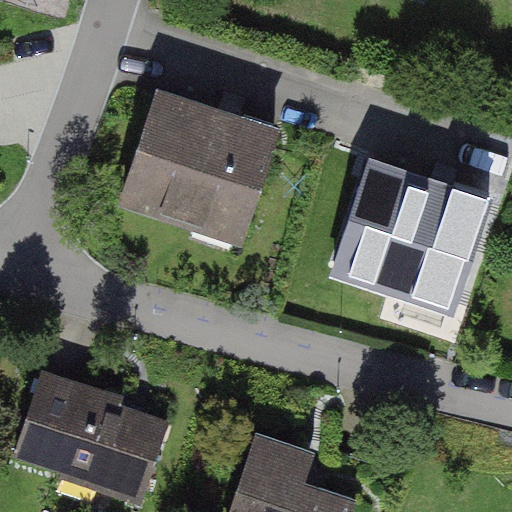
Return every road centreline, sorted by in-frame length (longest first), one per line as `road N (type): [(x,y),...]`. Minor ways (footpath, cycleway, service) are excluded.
road 1 (residential): [(511,400),(12,267)]
road 2 (residential): [(12,267),(113,0)]
